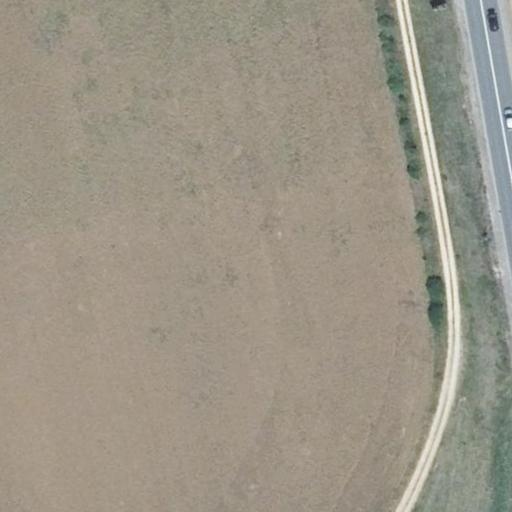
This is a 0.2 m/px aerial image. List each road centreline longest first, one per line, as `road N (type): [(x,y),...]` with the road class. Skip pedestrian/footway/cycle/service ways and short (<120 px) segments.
road 1 (track): [(398,0),(452,344),(437,415),(395,511)]
road 2 (primary): [(511,171),(482,0)]
